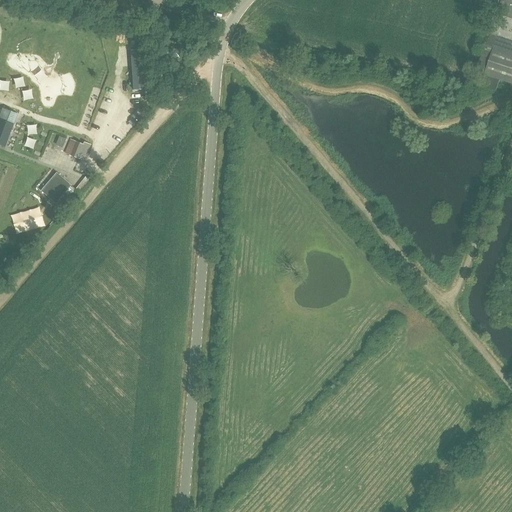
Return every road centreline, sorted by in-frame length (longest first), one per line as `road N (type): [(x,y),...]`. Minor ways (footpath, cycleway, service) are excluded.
road 1 (track): [(0,293),(218,56),(249,78),(511,383)]
road 2 (unclassified): [(183,511),(218,56),(250,0)]
